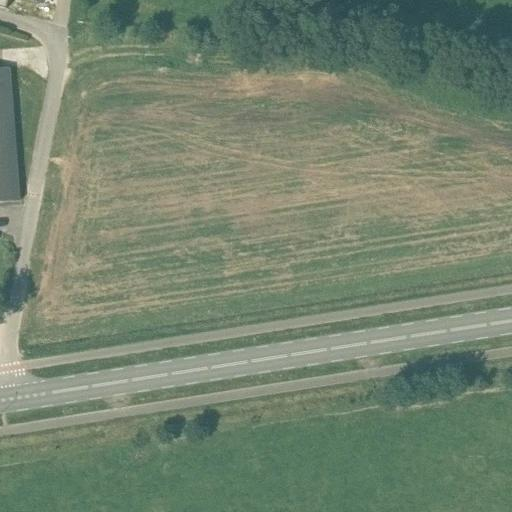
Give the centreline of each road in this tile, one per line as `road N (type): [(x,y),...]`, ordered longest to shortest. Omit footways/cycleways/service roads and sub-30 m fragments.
road 1 (secondary): [(511,322),(2,403)]
road 2 (unclassified): [(2,403),(56,72),(45,40),(0,19)]
